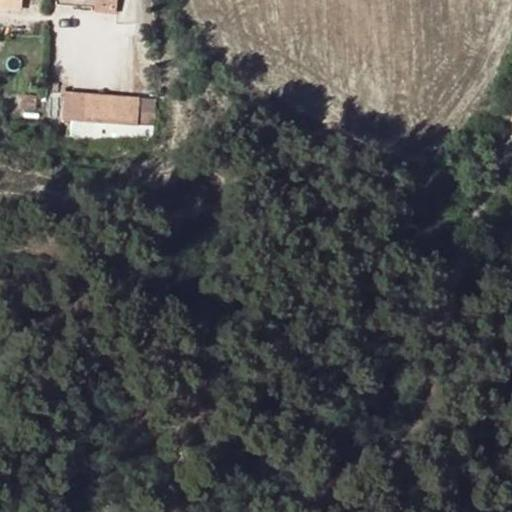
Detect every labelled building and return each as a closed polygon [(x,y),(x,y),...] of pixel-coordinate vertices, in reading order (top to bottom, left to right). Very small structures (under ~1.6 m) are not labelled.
[(0,0),(0,8),(19,11),(19,0),(0,0)] [(93,0),(92,12),(114,13),(115,0),(93,0)] [(138,98),(62,92),(60,119),(66,120),(136,125),(137,111),(138,98)] [(35,111),(35,96),(21,95),(20,110),(35,111)] [(153,112),(137,111),(136,125),(153,126),(153,112)] [(136,125),(66,120),(64,144),(105,145),(105,142),(151,145),(153,126),(136,125)] [(511,305),(503,313),(511,323),(511,305)]
